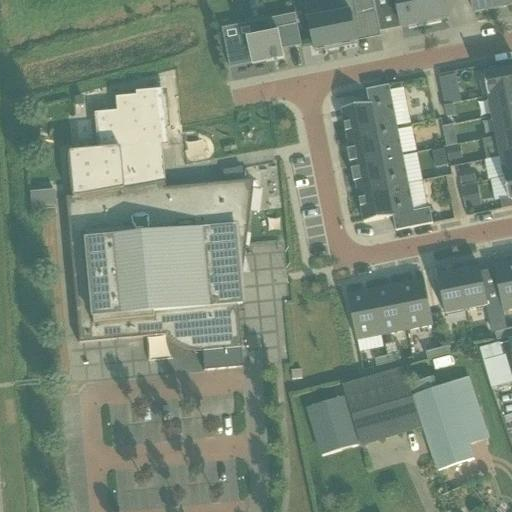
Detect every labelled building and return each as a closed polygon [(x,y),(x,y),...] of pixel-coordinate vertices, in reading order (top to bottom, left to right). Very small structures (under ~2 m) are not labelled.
[(352,0),(357,18),(358,18),(358,17),(374,14),(374,15),(376,14),(373,0),(352,0)] [(390,0),(373,0),(376,14),(393,10),(390,0)] [(409,28),(409,30),(425,27),(419,0),(395,0),(402,29),(409,28)] [(419,0),(425,27),(441,24),(441,21),(448,20),(444,0),(445,0),(419,0)] [(471,0),(475,15),(496,10),(493,0),(471,0)] [(511,0),(494,0),(496,10),(511,7),(511,0)] [(309,21),(315,52),(327,50),(327,53),(340,50),(340,47),(356,44),(350,13),(309,21)] [(296,16),(253,24),(256,39),(225,45),(230,70),(265,63),(266,64),(284,60),(283,51),(302,47),(296,16)] [(484,99),(511,93),(511,70),(479,77),(484,99)] [(342,111),(347,139),(398,129),(392,101),(389,87),(366,91),(369,105),(342,111)] [(442,95),(444,107),(453,105),(461,103),(459,91),(442,95)] [(489,99),(492,118),(511,114),(511,93),(484,99),(484,100),(489,99)] [(68,154),(72,199),(65,199),(78,345),(167,336),(172,342),(177,345),(183,348),(189,350),(195,351),(201,351),(201,353),(203,373),(241,369),(240,350),(236,306),(241,306),(237,257),(243,257),(251,191),(249,191),(248,190),(246,189),(245,188),(244,187),(244,186),(243,184),(243,183),(162,190),(163,198),(147,199),(143,149),(167,147),(162,95),(114,99),(115,117),(97,119),(100,151),(68,154)] [(82,97),(74,98),(73,98),(74,106),(82,106),(82,97)] [(451,106),(443,107),(445,119),(453,118),(451,106)] [(496,139),(511,135),(511,114),(492,118),(496,139)] [(403,157),(398,129),(347,139),(350,151),(348,151),(351,164),(352,164),(353,167),(403,157)] [(455,134),(444,136),(447,149),(458,147),(455,134)] [(511,156),(511,135),(496,139),(500,159),(511,156)] [(447,150),(450,163),(463,160),(460,147),(447,150)] [(443,151),(432,153),(435,169),(446,167),(443,151)] [(511,156),(500,159),(504,179),(511,177),(511,156)] [(356,183),(358,195),(409,185),(403,157),(353,167),(354,171),(352,171),(354,184),(356,183)] [(474,170),(459,173),(461,186),(476,183),(474,170)] [(511,177),(504,179),(508,200),(501,202),(502,211),(511,208),(511,177)] [(422,184),(409,185),(358,195),(364,224),(393,218),(396,232),(433,225),(430,209),(427,210),(422,184)] [(477,186),(461,189),(465,210),(482,207),(477,186)] [(55,210),(53,192),(29,194),(31,212),(53,210),(55,210)] [(503,312),(511,310),(511,263),(494,267),(503,312)] [(459,274),(466,312),(487,308),(480,270),(459,274)] [(466,312),(459,274),(438,278),(445,316),(466,312)] [(398,286),(407,331),(433,326),(424,281),(398,286)] [(374,291),(383,336),(407,331),(398,286),(374,291)] [(357,341),(383,336),(374,291),(348,296),(357,341)] [(497,343),(509,340),(506,332),(495,335),(497,343)] [(501,343),(486,348),(482,349),(479,350),(492,390),(511,383),(511,379),(505,356),(501,343)] [(437,351),(439,358),(451,355),(449,348),(437,351)] [(439,358),(437,351),(426,354),(428,362),(439,358)] [(386,358),(388,365),(401,362),(398,354),(386,358)] [(375,361),(377,368),(388,365),(386,358),(375,361)] [(343,388),(360,447),(422,428),(404,369),(343,388)] [(470,379),(450,386),(471,448),(491,441),(470,379)] [(471,448),(450,386),(434,391),(414,398),(438,472),(475,460),(471,448)] [(360,448),(345,399),(307,410),(321,457),(360,448)]
